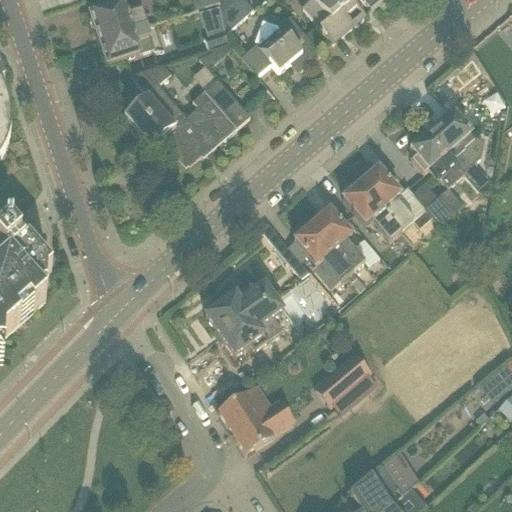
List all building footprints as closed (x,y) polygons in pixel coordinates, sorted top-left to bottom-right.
[(221,0),(218,1),(219,7),(220,12),(246,6),(244,0),(221,0)] [(332,48),(365,21),(347,0),(322,0),(315,6),(313,3),(302,13),(332,48)] [(361,0),(372,13),(386,0),(361,0)] [(246,6),(220,12),(225,38),(253,14),(246,6)] [(122,9),(90,20),(98,45),(145,30),(141,17),(127,22),(122,9)] [(257,48),(240,63),(256,81),(271,68),(279,77),(293,66),(301,75),(319,59),(319,60),(320,59),(290,21),(279,30),(262,25),(255,47),(257,48)] [(98,45),(107,71),(154,55),(145,30),(98,45)] [(204,42),(209,55),(228,48),(223,35),(204,42)] [(217,67),(211,59),(197,64),(208,75),(217,67)] [(511,61),(503,69),(511,78),(511,61)] [(167,141),(171,145),(180,137),(176,132),(186,123),(158,91),(171,80),(162,71),(130,81),(144,98),(135,105),(138,109),(124,122),(151,154),(167,141)] [(8,105),(1,87),(0,82),(0,162),(2,159),(6,151),(9,142),(10,133),(11,124),(10,114),(8,105)] [(217,85),(208,93),(192,107),(197,113),(186,123),(176,132),(180,137),(171,145),(174,149),(171,151),(189,172),(201,161),(199,158),(217,142),(220,145),(235,131),(231,126),(244,115),(217,85)] [(483,146),(473,145),(469,140),(470,140),(453,120),(431,140),(447,159),(463,178),(479,165),(483,146)] [(437,186),(441,183),(448,192),(464,179),(463,178),(447,159),(431,140),(427,143),(424,140),(409,153),(417,163),(412,167),(423,180),(428,175),(437,186)] [(400,200),(378,174),(360,189),(401,237),(426,216),(411,199),(412,198),(408,193),(400,200)] [(448,192),(437,202),(424,188),(412,198),(411,199),(426,216),(439,231),(463,209),(448,192)] [(360,189),(342,204),(365,230),(370,226),(389,248),(401,237),(360,189)] [(311,231),(352,279),(364,268),(346,246),(351,242),(329,216),(311,231)] [(29,250),(39,241),(29,229),(14,242),(8,235),(0,242),(0,257),(8,266),(0,272),(0,367),(3,368),(4,341),(45,305),(46,280),(51,275),(29,250)] [(352,288),(357,284),(352,279),(311,231),(294,246),(315,271),(312,274),(331,297),(347,283),(352,288)] [(333,313),(310,280),(297,290),(320,322),(333,313)] [(360,297),(364,293),(357,284),(352,288),(360,297)] [(273,304),(263,291),(240,307),(231,294),(217,304),(221,310),(205,322),(219,342),(273,304)] [(234,362),(250,350),(254,356),(282,335),(274,323),(282,317),(281,316),(296,306),(288,294),(273,305),(273,304),(219,342),(234,362)] [(355,360),(314,394),(329,411),(369,377),(355,360)] [(483,388),(497,405),(511,391),(511,376),(506,369),(483,388)] [(245,459),(294,428),(280,406),(268,414),(255,394),(218,417),(245,459)] [(509,425),(511,422),(511,399),(498,414),(509,425)] [(475,425),(479,430),(488,422),(483,417),(475,425)] [(349,499),(357,511),(392,511),(401,504),(383,472),(371,481),(349,499)] [(396,495),(401,504),(411,494),(417,489),(413,485),(412,484),(396,495)]
